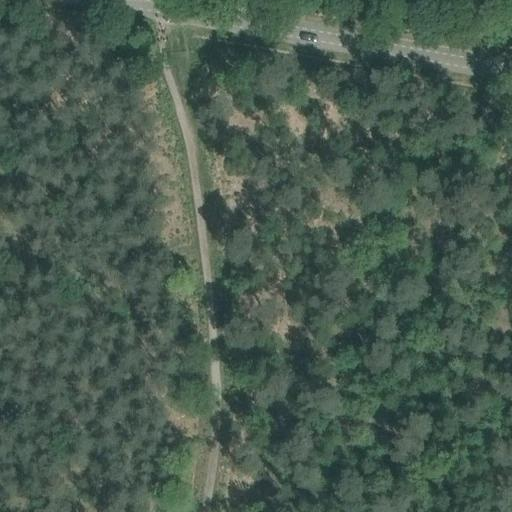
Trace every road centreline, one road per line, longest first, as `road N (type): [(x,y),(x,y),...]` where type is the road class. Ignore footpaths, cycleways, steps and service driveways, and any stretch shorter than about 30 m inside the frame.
road 1 (track): [(207,511),(217,368),(207,252),(188,131),(163,54),(162,9)]
road 2 (tertiary): [(162,9),(511,70)]
